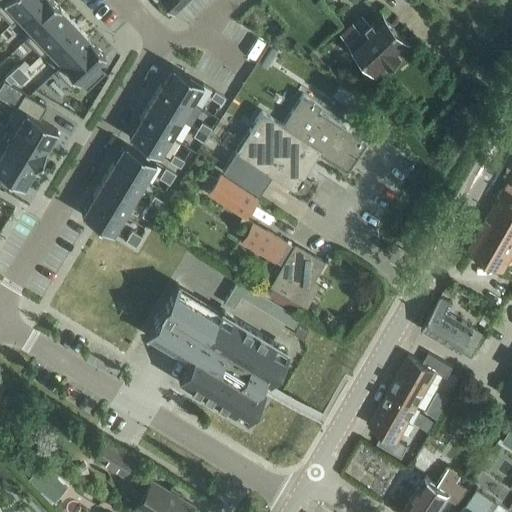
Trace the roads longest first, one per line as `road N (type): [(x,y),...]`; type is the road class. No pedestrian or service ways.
road 1 (tertiary): [(315,473),(511,132)]
road 2 (residential): [(121,0),(160,41),(0,307)]
road 3 (residential): [(251,473),(0,325)]
